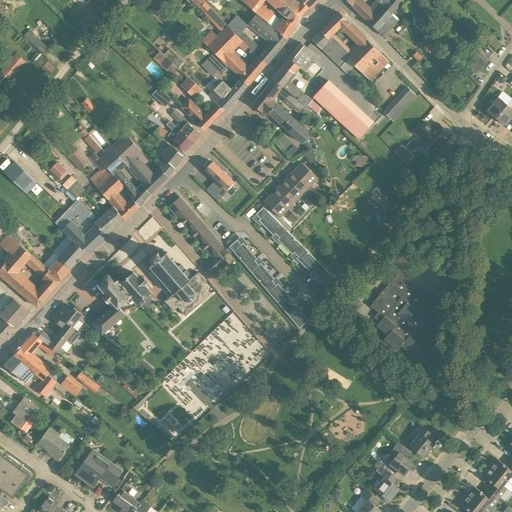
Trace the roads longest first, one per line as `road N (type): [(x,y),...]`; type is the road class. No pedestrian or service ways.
road 1 (residential): [(0,355),(182,174),(333,0)]
road 2 (residential): [(0,145),(124,0)]
road 3 (unclassified): [(458,120),(335,0)]
road 4 (residential): [(404,511),(511,390)]
